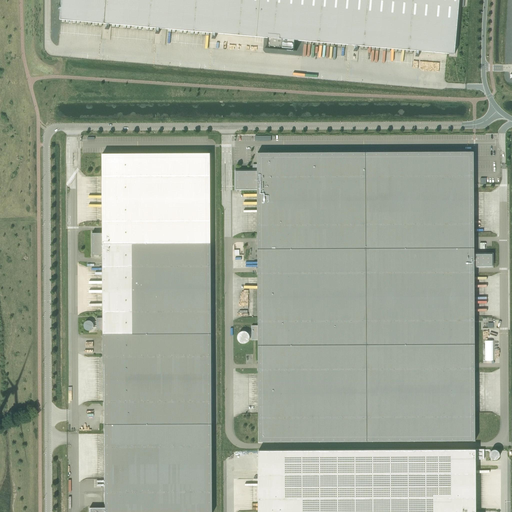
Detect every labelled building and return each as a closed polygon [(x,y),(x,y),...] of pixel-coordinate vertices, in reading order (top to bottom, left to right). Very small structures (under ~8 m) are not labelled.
[(459,0),(60,0),(59,20),(268,38),(267,49),(294,51),(295,41),(297,41),(455,55),(459,0)] [(474,152),(365,153),(366,249),(474,249),(474,183),(474,152)] [(258,250),(366,249),(365,153),(257,153),(257,171),(236,172),(236,190),(257,190),(258,250)] [(96,318),(96,330),(103,329),(103,335),(104,425),(212,425),(211,334),(211,244),(210,154),(208,154),(102,154),(102,177),(103,233),(92,233),(92,244),(92,255),(103,255),(103,318),(96,318)] [(366,249),(258,250),(258,326),(258,340),(258,346),(366,345),(366,249)] [(366,345),(475,345),(474,267),(492,267),(492,254),(474,254),(474,249),(366,249),(366,345)] [(87,320),(84,328),(92,331),(96,323),(87,320)] [(239,332),(240,342),(250,341),(249,332),(239,332)] [(488,340),(484,340),(484,361),(494,361),(493,334),(488,334),(488,340)] [(366,345),(258,346),(259,442),(367,441),(366,345)] [(366,345),(367,441),(475,441),(475,345),(366,345)] [(104,425),(104,508),(104,511),(212,511),(212,425),(104,425)] [(259,451),(259,466),(259,511),(475,511),(475,459),(475,449),(259,451)] [(484,450),(475,450),(476,460),(484,460),(484,450)] [(502,459),(502,451),(493,451),(493,459),(502,459)]
